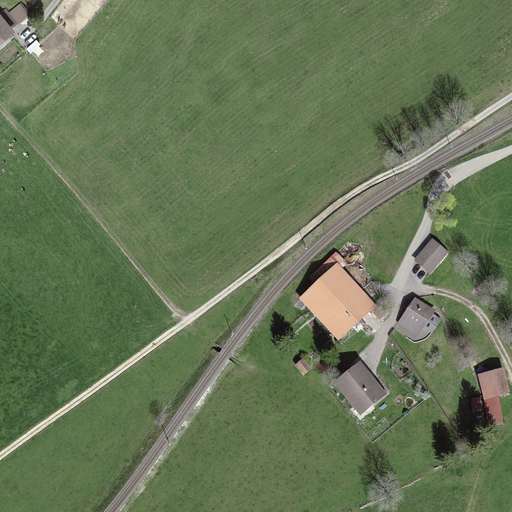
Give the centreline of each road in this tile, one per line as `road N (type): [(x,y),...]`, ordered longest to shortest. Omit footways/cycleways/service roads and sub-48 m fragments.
road 1 (track): [(511,95),(329,210),(0,456)]
road 2 (track): [(187,321),(0,110)]
road 3 (track): [(511,149),(439,192),(395,313),(366,363)]
road 4 (track): [(511,367),(472,306),(403,284)]
